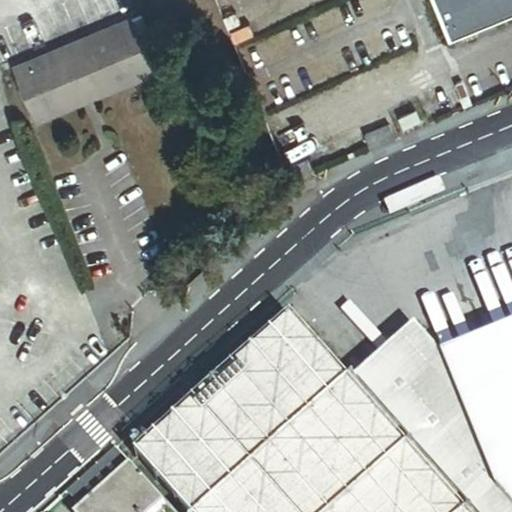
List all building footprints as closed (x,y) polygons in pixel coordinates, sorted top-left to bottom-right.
[(511,0),(430,0),(447,38),(458,34),(475,27),(511,11),(511,0)] [(128,16),(10,65),(33,121),(151,72),(128,16)] [(475,27),(458,34),(460,40),(477,33),(475,27)] [(362,135),(367,149),(392,139),(386,125),(362,135)] [(511,511),(511,333),(441,362),(413,331),(348,388),(290,323),(264,347),(267,350),(244,371),(241,367),(128,468),(163,506),(169,511),(511,511)] [(260,343),(238,363),(241,367),(244,371),(267,350),(264,347),(260,343)] [(128,468),(112,452),(66,494),(81,511),(79,511),(156,511),(163,506),(128,468)]
